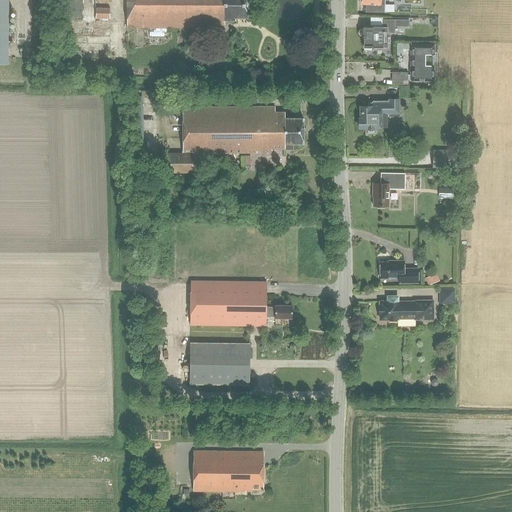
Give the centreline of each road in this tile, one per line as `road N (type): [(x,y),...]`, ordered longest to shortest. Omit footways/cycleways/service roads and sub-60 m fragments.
road 1 (tertiary): [(335,511),(345,286),(336,0)]
road 2 (track): [(337,97),(171,100),(154,110)]
